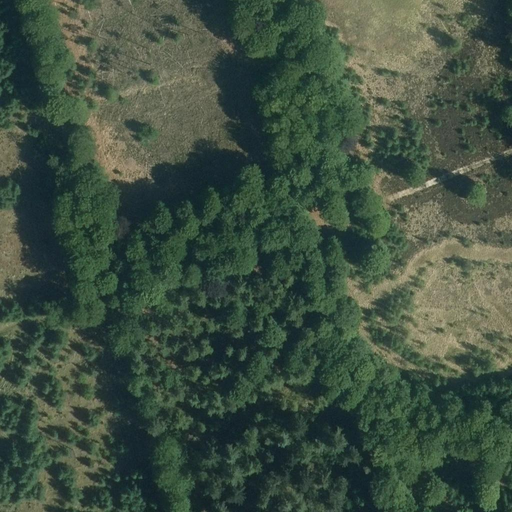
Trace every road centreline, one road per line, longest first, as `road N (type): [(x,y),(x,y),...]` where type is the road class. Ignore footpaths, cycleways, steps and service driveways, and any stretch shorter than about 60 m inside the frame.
road 1 (track): [(173,511),(23,0)]
road 2 (track): [(511,148),(111,302)]
